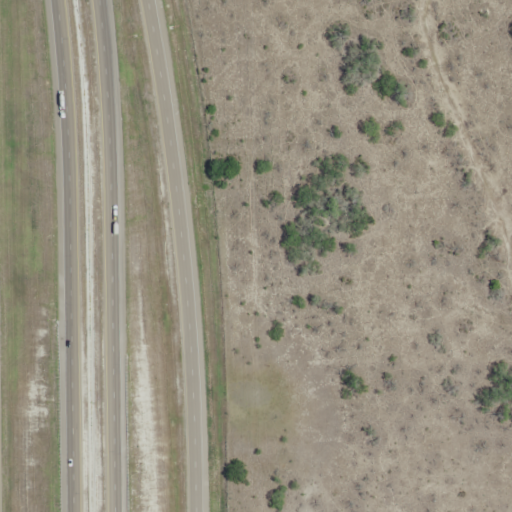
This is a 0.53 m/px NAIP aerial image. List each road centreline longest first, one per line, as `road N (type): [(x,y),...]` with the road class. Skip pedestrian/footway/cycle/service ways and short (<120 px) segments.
road 1 (trunk): [(196,511),(184,252),(147,0)]
road 2 (trunk): [(55,0),(67,121),(73,511)]
road 3 (trunk): [(116,511),(113,178),(99,0)]
